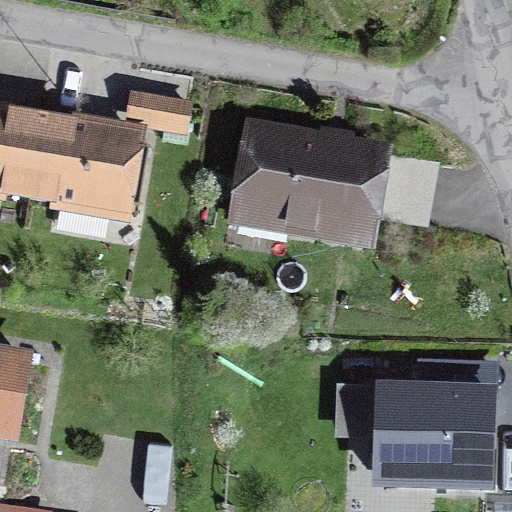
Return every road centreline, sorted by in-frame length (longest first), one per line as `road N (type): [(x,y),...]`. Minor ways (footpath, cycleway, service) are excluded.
road 1 (residential): [(485,106),(0,20)]
road 2 (residential): [(511,232),(485,106)]
